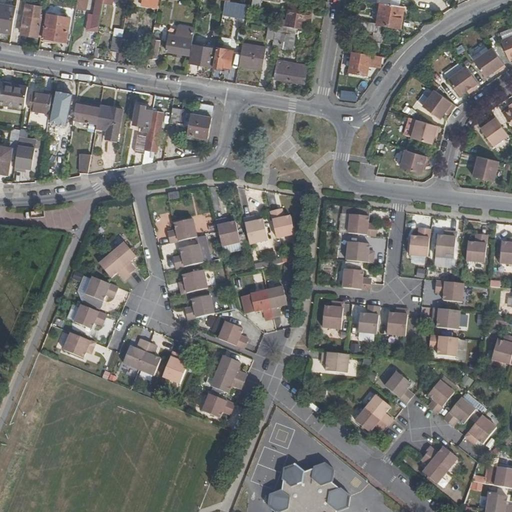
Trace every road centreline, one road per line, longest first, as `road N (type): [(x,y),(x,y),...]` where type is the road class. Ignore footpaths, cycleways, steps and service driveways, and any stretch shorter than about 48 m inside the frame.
road 1 (residential): [(0,55),(232,96)]
road 2 (residential): [(348,116),(368,109),(428,39),(501,0)]
road 3 (residential): [(137,180),(169,329)]
road 4 (residential): [(232,96),(222,160),(137,180)]
road 5 (residential): [(137,180),(56,202),(0,203)]
road 6 (residential): [(511,83),(458,128),(440,196)]
road 7 (residential): [(379,473),(276,383)]
road 8 (residential): [(399,192),(345,179),(348,116)]
